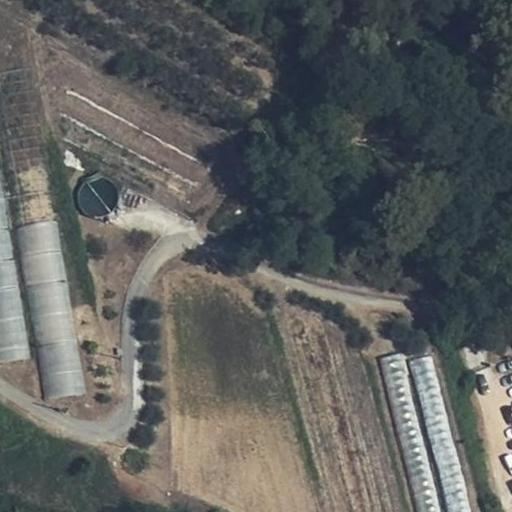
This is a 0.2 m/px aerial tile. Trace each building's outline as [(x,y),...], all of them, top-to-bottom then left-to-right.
[(90,394),(28,39),(0,43),(0,121),(48,401),(90,394)] [(0,363),(34,359),(0,163),(0,363)] [(119,214),(116,210),(110,215),(113,219),(119,214)] [(409,351),(387,356),(421,511),(472,511),(437,354),(411,360),(409,351)] [(361,511),(360,502),(342,504),(343,511),(361,511)]
